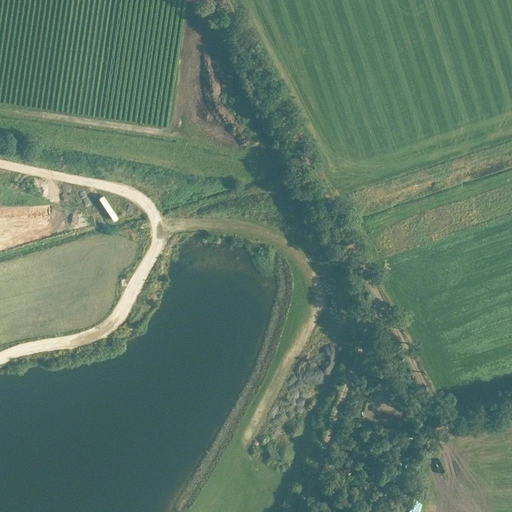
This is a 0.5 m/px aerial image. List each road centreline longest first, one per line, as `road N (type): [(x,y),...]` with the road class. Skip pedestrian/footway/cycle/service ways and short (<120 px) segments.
road 1 (track): [(220,0),(379,301)]
road 2 (track): [(303,511),(379,301)]
road 3 (track): [(379,301),(446,426),(511,412)]
road 4 (unknown): [(167,225),(141,199),(0,162)]
